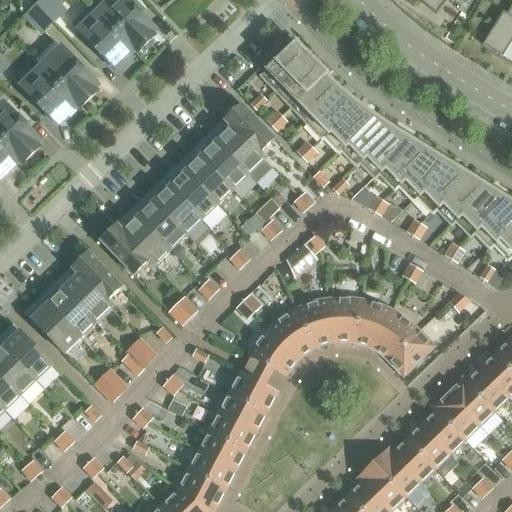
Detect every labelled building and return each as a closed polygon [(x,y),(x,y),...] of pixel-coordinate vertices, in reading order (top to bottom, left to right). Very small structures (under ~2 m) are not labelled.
[(65,13),(53,0),(43,0),(37,6),(54,24),(65,13)] [(155,30),(126,0),(100,0),(93,7),(138,54),(140,51),(145,52),(152,45),(151,41),(154,38),(151,34),(155,30)] [(448,0),(417,0),(436,15),(448,0)] [(54,24),(37,6),(25,17),(42,35),(54,24)] [(511,44),(511,6),(507,15),(503,13),(483,46),(502,59),(511,44)] [(138,54),(93,7),(73,27),(79,33),(78,33),(87,42),(87,43),(104,61),(105,60),(114,69),(134,50),(137,54),(138,54)] [(275,93),(310,59),(295,44),(260,78),(275,93)] [(97,85),(62,49),(42,69),(81,109),(97,93),(93,89),(97,85)] [(291,110),(326,76),(310,59),(275,93),(291,110)] [(81,109),(42,69),(21,89),(30,98),(29,98),(47,116),(56,125),(76,106),(80,110),(81,109)] [(306,125),(340,92),(325,79),(327,76),(326,76),(291,110),(306,125)] [(321,141),(357,106),(340,92),(306,125),(321,141)] [(256,112),(266,102),(261,97),(251,107),(256,112)] [(34,135),(5,104),(0,109),(0,140),(23,165),(39,149),(36,145),(40,141),(34,135)] [(275,140),(241,106),(225,122),(264,162),(265,161),(259,155),(275,140)] [(338,154),(375,119),(357,106),(321,141),(322,142),(324,140),(338,154)] [(272,128),(282,118),(277,113),(267,123),(272,128)] [(277,133),(287,123),(282,118),(272,128),(277,133)] [(356,167),(394,131),(375,119),(338,154),(339,155),(342,152),(356,167)] [(264,162),(225,122),(224,122),(230,128),(215,143),(249,177),(264,162)] [(374,179),(412,143),(394,131),(356,167),(357,168),(360,165),(374,179)] [(23,165),(0,140),(0,179),(19,161),(22,165),(23,165)] [(249,177),(215,143),(200,158),(233,192),(249,177)] [(393,191),(431,155),(412,143),(374,179),(375,180),(379,177),(393,191)] [(302,159),(312,149),(307,144),(297,154),(302,159)] [(307,164),(317,154),(312,149),(302,159),(307,164)] [(412,203),(450,166),(431,155),(393,191),(394,192),(398,188),(412,203)] [(233,192),(200,158),(184,173),(217,207),(233,192)] [(431,215),(470,178),(450,166),(412,203),(413,204),(417,200),(431,215)] [(217,207),(184,173),(168,188),(202,223),(217,207)] [(328,184),(319,174),(314,179),(323,189),(328,184)] [(450,226),(489,190),(470,178),(431,215),(432,216),(436,212),(450,226)] [(338,196),(348,186),(343,181),(333,191),(338,196)] [(202,223),(168,188),(153,203),(186,238),(202,223)] [(469,238),(507,201),(489,190),(450,226),(451,227),(455,224),(469,238)] [(314,206),(305,195),(299,199),(308,210),(314,206)] [(308,210),(299,199),(294,204),(303,215),(308,210)] [(374,214),(382,202),(376,199),(368,211),(374,214)] [(488,250),(511,226),(511,204),(507,201),(469,238),(470,239),(474,235),(488,250)] [(380,218),(388,206),(382,202),(374,214),(380,218)] [(186,238),(153,203),(137,218),(171,253),(186,238)] [(171,253),(137,218),(123,232),(117,226),(116,227),(155,267),(171,253)] [(413,238),(420,226),(414,222),(407,234),(413,238)] [(281,233),(272,223),(267,227),(276,238),(281,233)] [(419,242),(426,230),(420,226),(413,238),(419,242)] [(508,262),(511,258),(511,226),(488,250),(489,251),(493,247),(508,262)] [(155,267),(116,227),(100,243),(133,277),(149,262),(154,268),(155,267)] [(276,238),(267,227),(261,232),(271,243),(276,238)] [(324,249),(315,238),(310,243),(319,253),(324,249)] [(319,253),(310,243),(304,247),(313,258),(319,253)] [(451,262),(458,250),(452,246),(445,258),(451,262)] [(287,263),(295,280),(316,261),(313,258),(304,247),(287,263)] [(457,265),(464,253),(458,250),(451,262),(457,265)] [(250,262),(240,252),(235,257),(244,267),(250,262)] [(122,288),(89,254),(72,269),(112,310),(113,309),(107,303),(122,288)] [(244,267),(235,257),(230,261),(239,272),(244,267)] [(409,282),(416,270),(410,266),(403,278),(409,282)] [(487,282),(494,271),(488,268),(481,280),(487,283),(487,282)] [(112,310),(72,269),(71,270),(77,276),(62,291),(96,325),(112,310)] [(415,285),(422,273),(416,270),(409,282),(415,285)] [(494,271),(487,282),(495,287),(505,278),(494,271)] [(219,291),(209,282),(204,287),(214,297),(219,291)] [(214,297),(204,287),(199,292),(209,302),(214,297)] [(96,325),(62,291),(47,306),(80,340),(96,325)] [(182,328),(199,312),(185,298),(169,314),(182,328)] [(258,309),(248,298),(243,303),(253,314),(258,309)] [(353,345),(361,301),(354,300),(348,299),(341,299),(334,300),(328,300),(334,344),(338,344),(342,344),(346,344),(350,344),(353,345)] [(334,344),(328,300),(321,302),(315,303),(308,305),(302,307),(296,310),(315,350),(319,348),(322,347),(326,346),(330,345),(334,344)] [(372,351),(394,312),(388,309),(381,307),(375,304),(368,302),(361,301),(353,345),(357,345),(361,347),(365,348),(368,349),(372,351)] [(465,317),(473,305),(467,301),(459,313),(465,317)] [(253,314),(243,303),(238,308),(248,318),(253,314)] [(80,340),(47,306),(31,321),(64,356),(80,340)] [(315,350),(296,310),(290,313),(285,316),(281,319),(276,322),(272,326),(268,330),(299,361),(302,359),(305,356),(308,354),(312,352),(315,350)] [(387,363),(419,332),(415,327),(410,323),(405,319),(399,316),(394,312),(372,351),(375,353),(379,355),(382,357),(385,360),(387,363)] [(171,340),(162,330),(157,335),(166,345),(171,340)] [(299,361),(268,330),(264,334),(259,339),(255,345),(252,350),(248,357),(287,378),(289,375),(290,372),(292,369),(295,366),(297,364),(299,361)] [(53,367),(19,332),(3,348),(36,383),(53,367)] [(422,361),(435,348),(419,332),(387,363),(403,379),(416,367),(417,368),(423,362),(422,361)] [(511,344),(508,341),(494,355),(511,374),(511,344)] [(36,383),(3,348),(0,351),(0,376),(21,398),(36,383)] [(208,358),(196,351),(193,358),(205,364),(208,358)] [(511,397),(511,374),(494,355),(479,370),(509,400),(511,397)] [(138,357),(132,363),(143,372),(148,366),(138,357)] [(128,358),(123,364),(127,368),(138,378),(143,372),(132,363),(128,358)] [(509,400),(479,370),(466,382),(462,379),(461,380),(494,414),(509,400)] [(278,395),(239,374),(228,394),(267,415),(278,395)] [(21,398),(0,376),(0,407),(5,413),(21,398)] [(183,387),(172,377),(168,383),(179,392),(183,387)] [(102,379),(94,387),(112,405),(120,397),(102,379)] [(494,414),(461,380),(446,394),(479,429),(494,414)] [(179,392),(168,383),(163,388),(174,397),(179,392)] [(267,415),(228,394),(218,413),(257,434),(267,415)] [(479,429),(446,394),(432,408),(465,443),(479,429)] [(173,402),(168,411),(181,418),(186,409),(173,402)] [(101,418),(91,408),(86,413),(95,423),(101,418)] [(465,443),(432,408),(431,409),(434,413),(420,426),(450,457),(465,443)] [(153,420),(143,410),(138,416),(148,425),(153,420)] [(257,434),(218,413),(208,433),(247,453),(257,434)] [(148,425),(138,416),(133,421),(143,430),(148,425)] [(450,457),(420,426),(406,440),(435,471),(450,457)] [(75,444),(65,433),(60,438),(69,449),(75,444)] [(247,453),(208,433),(198,452),(237,472),(247,453)] [(69,449),(60,438),(55,443),(64,454),(69,449)] [(435,471),(406,440),(392,453),(389,450),(388,451),(421,485),(435,471)] [(149,450),(136,444),(133,450),(146,457),(149,450)] [(421,485),(388,451),(373,465),(406,499),(421,485)] [(237,472),(198,452),(188,471),(227,491),(237,472)] [(511,471),(511,461),(507,457),(502,462),(511,472),(511,471)] [(133,469),(123,459),(118,464),(127,474),(133,469)] [(104,471),(94,460),(89,465),(98,475),(104,471)] [(42,474),(33,463),(28,467),(37,478),(42,474)] [(98,475),(89,465),(83,470),(93,480),(98,475)] [(392,511),(406,499),(373,465),(358,479),(389,511),(392,511)] [(37,478),(28,467),(22,472),(31,483),(37,478)] [(204,511),(215,511),(227,491),(188,471),(177,491),(204,511)] [(389,511),(358,479),(357,480),(361,484),(347,497),(361,511),(389,511)] [(492,491),(483,480),(478,485),(487,495),(492,491)] [(95,484),(86,492),(94,500),(103,492),(95,484)] [(487,495),(478,485),(472,490),(482,500),(487,495)] [(72,499),(62,489),(57,494),(67,504),(72,499)] [(10,501),(0,491),(0,500),(5,506),(10,501)] [(204,511),(177,491),(160,508),(164,511),(204,511)] [(67,504),(57,494),(52,499),(62,509),(67,504)] [(361,511),(347,497),(332,511),(333,511),(361,511)]
